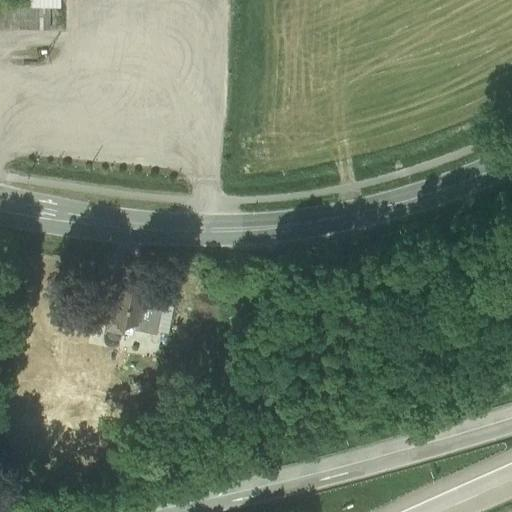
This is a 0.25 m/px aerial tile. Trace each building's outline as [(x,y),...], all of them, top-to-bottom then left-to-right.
[(0,27),(49,28),(49,4),(24,4),(0,3),(0,27)] [(141,286),(111,280),(103,322),(119,325),(121,315),(135,318),(139,298),(141,286)] [(159,302),(139,298),(135,318),(133,326),(154,330),(159,302)] [(119,325),(103,322),(101,335),(116,337),(119,325)] [(127,392),(132,403),(135,401),(154,394),(149,383),(127,392)] [(174,386),(154,394),(158,404),(178,396),(174,386)] [(158,404),(154,394),(135,401),(140,412),(158,404)]
